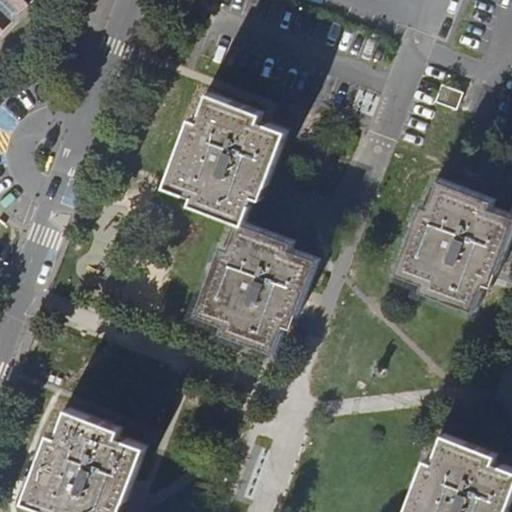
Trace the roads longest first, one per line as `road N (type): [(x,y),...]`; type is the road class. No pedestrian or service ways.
road 1 (residential): [(52,196),(0,346)]
road 2 (residential): [(136,0),(87,122)]
